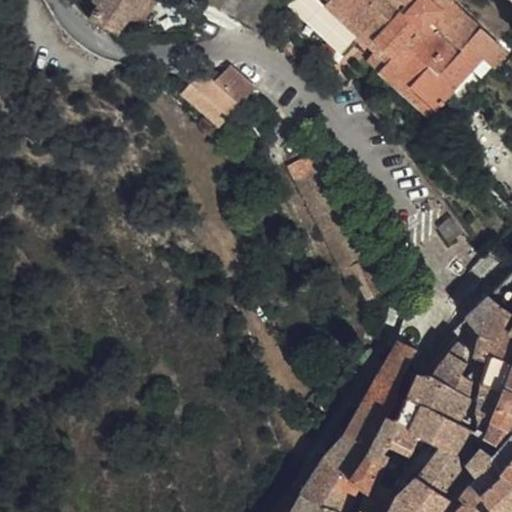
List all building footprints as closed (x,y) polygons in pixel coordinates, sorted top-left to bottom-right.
[(103,16),(94,30),(122,45),(128,35),(140,41),(146,32),(138,29),(133,26),(142,10),(125,0),(105,0),(98,12),(103,16)] [(272,49),(295,6),(277,0),(195,0),(195,2),(237,26),(272,49)] [(340,31),(391,81),(404,94),(394,104),(436,144),(495,86),(507,96),(511,91),(511,70),(468,31),(484,12),(471,0),(453,0),(444,10),(433,0),(329,0),(350,21),(340,31)] [(192,45),(197,34),(146,12),(138,29),(146,32),(140,41),(145,44),(192,45)] [(291,67),(301,77),(309,70),(297,59),(291,67)] [(404,94),(391,81),(381,92),(394,104),(404,94)] [(228,130),(254,103),(232,82),(218,96),(205,85),(192,97),(228,130)] [(228,130),(192,97),(182,108),(217,143),(228,130)] [(364,312),(384,303),(343,213),(312,162),(287,176),(345,295),(353,291),(364,312)] [(474,348),(498,322),(489,315),(466,338),(474,348)] [(409,340),(421,344),(429,324),(416,319),(409,340)] [(480,354),(495,365),(503,346),(511,331),(498,322),(474,348),(480,354)] [(378,355),(383,345),(368,338),(363,348),(378,355)] [(495,365),(511,372),(511,351),(503,346),(495,365)] [(488,382),(495,365),(480,354),(473,381),(474,387),(475,390),(477,396),(483,398),(488,382)] [(325,472),(335,481),(351,493),(369,469),(388,436),(393,426),(397,408),(409,383),(417,368),(400,360),(348,446),(336,460),(325,472)] [(435,398),(431,396),(417,429),(450,447),(454,441),(457,434),(468,412),(466,411),(470,401),(467,398),(462,394),(467,383),(462,380),(464,367),(458,363),(449,373),(458,379),(450,393),(444,402),(435,398)] [(511,393),(511,372),(495,365),(488,382),(483,398),(482,400),(494,405),(504,408),(511,393)] [(458,379),(449,373),(438,387),(450,393),(458,379)] [(438,387),(431,396),(435,398),(444,402),(450,393),(438,387)] [(416,393),(396,439),(396,440),(374,478),(367,496),(389,510),(394,500),(390,498),(415,445),(411,443),(417,429),(431,396),(424,395),(416,393)] [(492,437),(504,408),(494,405),(482,400),(479,411),(474,431),(492,437)] [(511,439),(511,412),(504,408),(492,437),(486,449),(486,455),(497,460),(509,444),(511,439)] [(437,473),(455,482),(453,471),(467,448),(454,441),(450,447),(417,429),(411,443),(415,445),(420,449),(415,461),(437,473)] [(486,449),(492,437),(474,431),(475,445),(482,448),(486,449)] [(369,469),(351,493),(354,496),(357,500),(356,502),(360,504),(364,505),(366,500),(367,496),(374,478),(396,440),(396,439),(392,437),(388,436),(369,469)] [(502,465),(511,455),(511,446),(509,444),(497,460),(500,463),(502,465)] [(400,487),(402,488),(415,461),(420,449),(415,445),(390,498),(394,500),(400,487)] [(497,482),(511,467),(511,455),(502,465),(491,476),(497,482)] [(402,488),(420,499),(437,473),(415,461),(402,488)] [(474,494),(491,476),(478,467),(468,479),(464,481),(474,494)] [(511,467),(497,482),(501,487),(511,499),(511,467)] [(310,498),(302,511),(304,511),(318,511),(335,481),(325,472),(321,480),(310,498)] [(420,499),(437,510),(448,497),(455,488),(455,482),(437,473),(420,499)] [(501,487),(497,482),(491,476),(474,494),(484,503),(501,487)] [(335,481),(318,511),(339,511),(351,493),(335,481)] [(391,511),(411,511),(420,499),(402,488),(400,487),(394,500),(389,510),(391,511)] [(504,511),(511,505),(511,499),(501,487),(484,503),(475,511),(504,511)] [(351,493),(339,511),(350,511),(356,502),(357,500),(354,496),(351,493)] [(475,511),(484,503),(474,494),(456,511),(475,511)] [(366,500),(364,505),(361,511),(391,511),(389,510),(367,496),(366,500)] [(437,511),(438,511),(437,510),(420,499),(411,511),(437,511)]
